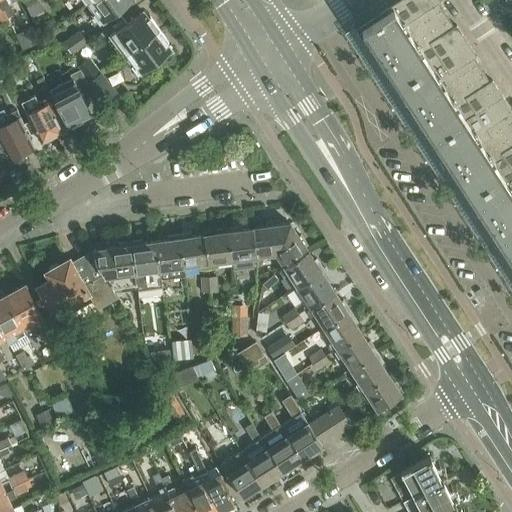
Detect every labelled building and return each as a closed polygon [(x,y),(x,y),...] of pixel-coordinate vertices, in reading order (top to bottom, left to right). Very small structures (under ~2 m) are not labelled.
[(0,0),(0,3),(2,8),(18,1),(17,0),(0,0)] [(91,0),(89,2),(97,13),(94,16),(100,24),(132,0),(91,0)] [(362,30),(398,86),(467,41),(457,24),(454,26),(439,3),(442,1),(440,0),(399,0),(380,13),(383,17),(362,30)] [(511,35),(511,34),(511,0),(498,0),(491,5),(511,35)] [(126,54),(159,30),(150,18),(148,19),(143,12),(109,37),(115,45),(118,43),(126,54)] [(80,28),(66,41),(76,51),(89,38),(80,28)] [(159,30),(126,54),(134,65),(131,68),(137,75),(171,51),(166,44),(168,42),(159,30)] [(398,86),(434,141),(503,96),(492,79),(490,81),(474,58),(477,56),(467,41),(398,86)] [(89,81),(96,76),(89,65),(81,71),(89,81)] [(80,70),(71,74),(70,74),(72,79),(63,83),(66,88),(53,95),(61,111),(68,125),(91,113),(84,100),(94,94),(80,70)] [(98,75),(88,82),(102,101),(112,94),(98,75)] [(22,102),(27,113),(42,142),(63,132),(54,114),(61,111),(53,95),(43,77),(36,80),(45,98),(39,102),(35,95),(22,102)] [(511,113),(511,109),(503,96),(434,141),(470,196),(511,168),(511,115),(511,114),(511,113)] [(17,110),(0,118),(0,159),(8,155),(11,161),(14,159),(18,162),(23,159),(24,154),(35,149),(23,126),(25,125),(17,110)] [(511,168),(470,196),(506,251),(511,247),(511,168)] [(276,254),(283,266),(307,250),(290,223),(252,229),(256,257),(276,254)] [(227,232),(232,260),(233,269),(257,265),(256,257),(252,229),(227,232)] [(203,236),(207,263),(232,260),(227,232),(203,236)] [(179,239),(183,267),(207,263),(203,236),(179,239)] [(183,267),(179,239),(155,243),(160,281),(185,277),(183,267)] [(160,281),(155,243),(131,246),(136,284),(160,281)] [(89,252),(113,292),(119,288),(122,292),(137,290),(136,284),(131,246),(90,252),(89,252)] [(307,250),(283,266),(297,286),(320,270),(307,250)] [(119,288),(113,292),(89,252),(71,263),(69,260),(59,266),(56,265),(50,268),(49,271),(47,272),(50,279),(38,286),(53,313),(66,306),(70,314),(93,301),(98,309),(117,299),(121,305),(127,301),(122,292),(119,288)] [(320,270),(297,286),(310,307),(334,291),(320,270)] [(272,275),(262,284),(267,290),(278,281),(272,275)] [(202,293),(210,293),(209,278),(201,279),(202,293)] [(209,278),(210,293),(217,292),(216,278),(209,278)] [(34,347),(39,344),(31,330),(33,329),(30,323),(42,316),(25,284),(8,293),(16,308),(15,313),(30,340),(34,347)] [(168,284),(161,285),(163,300),(170,298),(168,284)] [(163,300),(161,285),(153,286),(155,301),(163,300)] [(334,291),(310,307),(323,327),(347,311),(334,291)] [(12,350),(30,340),(15,313),(16,308),(8,293),(0,297),(0,327),(5,337),(12,350)] [(282,316),(286,322),(298,315),(294,308),(282,316)] [(347,311),(323,327),(337,348),(361,332),(347,311)] [(302,321),(298,315),(286,322),(291,329),(302,321)] [(232,336),(247,336),(248,316),(232,316),(232,336)] [(267,338),(273,352),(294,343),(288,328),(267,338)] [(361,332),(337,348),(350,368),(374,353),(361,332)] [(195,353),(207,352),(205,338),(193,339),(195,353)] [(245,346),(248,355),(260,351),(257,342),(245,346)] [(182,359),(193,358),(192,347),(181,348),(182,359)] [(308,357),(312,363),(324,356),(320,349),(308,357)] [(24,370),(34,364),(29,355),(27,356),(24,351),(16,355),(24,370)] [(364,389),(388,373),(374,353),(350,368),(364,389)] [(329,362),(324,356),(312,363),(317,370),(329,362)] [(388,373),(364,389),(377,410),(402,394),(388,373)] [(294,391),(300,387),(293,377),(287,381),(294,391)] [(177,421),(186,415),(170,387),(160,393),(177,421)] [(346,391),(335,398),(339,405),(351,397),(346,391)] [(301,411),(291,395),(283,400),(293,416),(301,411)] [(327,411),(317,418),(330,438),(341,432),(327,411)] [(273,415),(266,420),(272,429),(279,425),(273,415)] [(330,438),(317,418),(308,423),(322,444),(330,438)] [(307,422),(286,435),(301,459),(322,445),(322,444),(308,423),(307,422)] [(253,428),(246,432),(253,441),(259,437),(253,428)] [(167,439),(170,447),(180,443),(176,434),(167,439)] [(286,435),(266,448),(281,472),(301,459),(286,435)] [(243,455),(231,436),(226,440),(237,459),(243,455)] [(0,449),(7,446),(9,445),(6,439),(0,442),(0,449)] [(116,458),(107,439),(90,446),(99,465),(116,458)] [(0,449),(0,471),(5,469),(0,459),(0,457),(10,453),(7,446),(0,449)] [(187,451),(197,473),(216,510),(222,507),(225,509),(234,504),(215,465),(205,470),(194,448),(187,451)] [(266,448),(247,461),(262,484),(281,472),(266,448)] [(401,471),(413,496),(442,480),(429,456),(401,471)] [(241,498),(262,484),(247,461),(226,474),(241,498)] [(104,472),(108,480),(119,475),(115,467),(104,472)] [(25,470),(9,478),(5,469),(0,471),(0,492),(28,479),(29,478),(25,470)] [(158,474),(176,511),(195,511),(185,489),(177,492),(167,470),(158,474)] [(194,484),(185,489),(195,511),(212,511),(216,510),(197,473),(191,476),(194,484)] [(152,477),(159,492),(150,497),(157,511),(176,511),(158,474),(152,477)] [(0,492),(0,511),(2,511),(14,507),(10,499),(32,488),(28,479),(0,492)] [(442,480),(413,496),(421,511),(439,511),(455,504),(442,480)] [(127,490),(133,504),(137,511),(157,511),(150,497),(140,501),(134,487),(127,490)] [(32,511),(25,511),(21,503),(14,507),(2,511),(40,511),(39,509),(32,511)]
